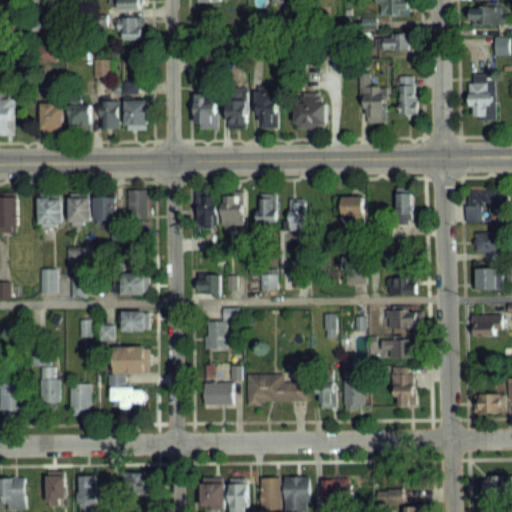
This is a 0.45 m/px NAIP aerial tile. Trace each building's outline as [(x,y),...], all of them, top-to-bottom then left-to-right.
[(141,0),(110,0),(111,9),(142,9),(141,0)] [(410,14),(409,0),(378,0),(378,14),(410,14)] [(471,23),(506,23),(506,5),(471,5),(471,23)] [(144,19),(120,19),(120,39),(144,39),(144,19)] [(410,35),(383,35),(383,48),(410,48),(410,35)] [(496,52),(510,52),(510,36),(496,36),(496,52)] [(471,73),(471,119),(498,119),(498,73),(471,73)] [(364,122),(388,122),(388,86),(370,86),(370,74),(364,74),(364,122)] [(400,75),(400,114),(418,114),(418,75),(400,75)] [(259,95),(259,127),(279,127),(279,95),(259,95)] [(326,96),(296,96),(296,129),(326,129),(326,96)] [(0,133),(15,134),(15,98),(0,98),(0,133)] [(150,98),(127,98),(127,127),(150,127),(150,98)] [(229,127),(249,127),(249,98),(229,98),(229,127)] [(120,99),(101,99),(101,128),(120,128),(120,99)] [(196,127),(218,127),(218,99),(196,99),(196,127)] [(42,101),(42,128),(64,128),(64,101),(42,101)] [(71,128),(91,128),(91,103),(71,103),(71,128)] [(128,190),(128,218),(150,218),(150,190),(128,190)] [(507,191),(468,190),(468,222),(507,222),(507,191)] [(397,224),(413,224),(413,191),(397,191),(397,224)] [(223,225),(246,225),(246,192),(223,192),(223,225)] [(0,230),(20,230),(20,193),(0,193),(0,230)] [(278,193),(259,193),(258,224),(278,224),(278,193)] [(117,218),(117,194),(95,194),(95,218),(117,218)] [(64,226),(64,195),(40,195),(40,226),(64,226)] [(70,195),(70,221),(92,221),(92,195),(70,195)] [(199,226),(219,226),(219,195),(199,195),(199,226)] [(343,196),(343,216),(366,216),(366,196),(343,196)] [(308,198),(290,198),(290,227),(308,227),(308,198)] [(504,231),(476,231),(476,251),(504,251),(504,231)] [(477,266),(477,288),(503,288),(503,266),(477,266)] [(41,267),(41,292),(58,292),(58,267),(41,267)] [(197,273),(197,293),(221,293),(221,273),(197,273)] [(262,288),(278,288),(278,273),(262,273),(262,288)] [(417,274),(387,274),(388,294),(417,293),(417,274)] [(121,294),(148,294),(148,275),(121,275),(121,294)] [(73,279),(72,294),(85,296),(87,280),(73,279)] [(425,329),(425,309),(394,309),(394,329),(425,329)] [(122,331),(147,331),(147,310),(122,310),(122,331)] [(502,314),(474,314),(474,335),(502,335),(502,314)] [(205,348),(227,348),(227,320),(205,320),(205,348)] [(416,357),(416,337),(391,337),(391,357),(416,357)] [(149,373),(149,346),(114,346),(114,373),(149,373)] [(60,401),(60,366),(42,366),(42,401),(60,401)] [(394,405),(415,405),(415,366),(394,366),(394,405)] [(366,407),(366,373),(345,373),(345,407),(366,407)] [(248,376),(249,401),(309,400),(308,375),(248,376)] [(337,406),(337,379),(320,379),(320,406),(337,406)] [(24,380),(1,380),(1,412),(24,412),(24,380)] [(71,413),(92,413),(92,382),(71,382),(71,413)] [(234,383),(205,383),(205,405),(234,405),(234,383)] [(114,387),(114,401),(122,401),(122,410),(136,410),(136,403),(147,403),(147,387),(114,387)] [(476,393),(476,412),(507,412),(507,393),(476,393)] [(67,470),(47,470),(47,504),(67,504),(67,470)] [(155,494),(155,472),(125,472),(125,494),(155,494)] [(96,511),(97,474),(79,474),(79,511),(96,511)] [(310,475),(286,476),(286,509),(311,509),(310,475)] [(511,475),(488,475),(487,511),(508,511),(508,497),(511,496),(511,475)] [(1,477),(1,508),(26,508),(26,477),(1,477)] [(226,477),(202,477),(202,507),(226,507),(226,477)] [(248,511),(249,478),(231,477),(230,511),(248,511)] [(282,510),(282,477),(262,477),(262,510),(282,510)] [(323,478),(323,498),(350,498),(350,478),(323,478)] [(378,503),(403,503),(403,489),(378,489),(378,503)]
